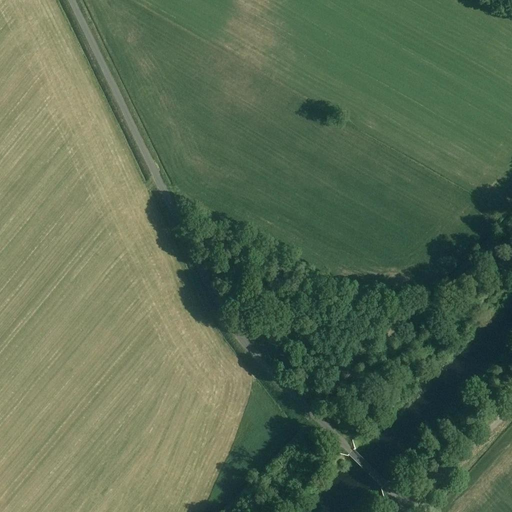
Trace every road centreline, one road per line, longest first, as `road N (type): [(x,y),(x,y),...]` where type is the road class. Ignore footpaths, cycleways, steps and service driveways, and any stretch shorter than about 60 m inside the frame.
road 1 (unclassified): [(408,510),(255,355),(227,315),(72,0)]
road 2 (unclassified): [(408,510),(511,406)]
